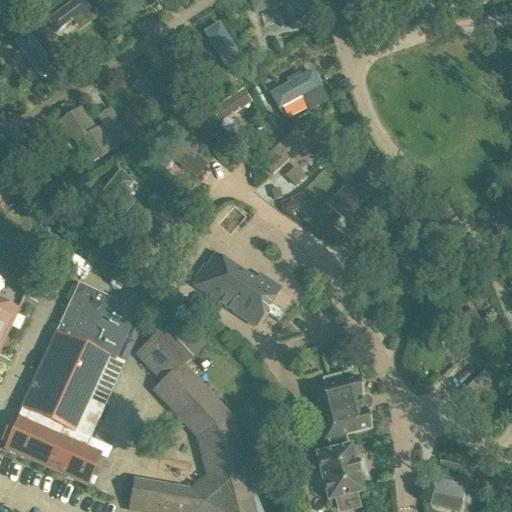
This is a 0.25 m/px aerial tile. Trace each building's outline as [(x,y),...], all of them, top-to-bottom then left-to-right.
[(74,0),(46,22),(54,33),(71,21),(87,9),(80,0),(74,0)] [(157,0),(136,0),(144,11),(158,1),(157,0)] [(301,0),(247,0),(252,16),(284,7),(291,33),(309,28),(301,0)] [(218,27),(204,36),(228,75),(243,66),(218,27)] [(28,35),(15,45),(41,80),(54,71),(28,35)] [(272,45),(275,55),(284,53),(281,42),(272,45)] [(44,49),(55,64),(63,58),(52,44),(44,49)] [(260,56),(248,64),(254,74),(266,66),(260,56)] [(156,72),(144,79),(165,114),(178,106),(156,72)] [(311,72),(270,95),(278,110),(319,87),(311,72)] [(39,101),(48,95),(42,85),(33,91),(39,101)] [(243,93),(212,113),(219,125),(251,105),(243,93)] [(80,109),(54,126),(68,148),(75,144),(89,166),(114,151),(103,133),(99,128),(94,131),(80,109)] [(267,122),(269,124),(270,124),(276,133),(282,129),(275,117),(267,122)] [(117,124),(103,133),(114,151),(128,142),(117,124)] [(270,124),(269,124),(261,129),(267,140),(277,135),(276,133),(270,124)] [(296,133),(261,166),(273,178),(308,145),(296,133)] [(174,142),(164,156),(195,180),(206,166),(174,142)] [(361,167),(329,204),(352,224),(384,187),(361,167)] [(296,169),(286,179),(293,187),(303,177),(296,169)] [(123,194),(131,184),(117,172),(87,209),(101,220),(111,208),(123,194)] [(218,192),(211,202),(225,212),(232,202),(218,192)] [(287,213),(299,209),(296,200),(284,205),(287,213)] [(132,263),(165,227),(152,214),(119,250),(132,263)] [(451,217),(430,231),(439,245),(461,231),(451,217)] [(0,247),(0,276),(18,285),(29,261),(0,247)] [(164,275),(158,269),(151,276),(157,282),(164,275)] [(234,270),(213,300),(220,305),(254,328),(264,314),(272,320),(278,311),(270,305),(279,291),(259,277),(255,284),(234,270)] [(458,273),(453,282),(462,287),(467,277),(458,273)] [(9,425),(1,443),(6,445),(3,452),(85,489),(99,458),(60,440),(64,431),(79,438),(80,437),(88,440),(122,366),(113,362),(135,314),(78,287),(76,291),(71,289),(65,302),(71,304),(22,412),(24,413),(19,422),(18,421),(15,428),(9,425)] [(0,304),(0,350),(17,312),(0,304)] [(459,312),(441,324),(460,352),(488,333),(473,311),(463,318),(459,312)] [(257,511),(247,487),(231,422),(182,369),(191,361),(163,331),(136,356),(163,385),(154,393),(197,441),(207,479),(190,494),(139,485),(134,511),(257,511)] [(486,371),(463,394),(479,411),(502,388),(486,371)] [(324,388),(310,391),(323,441),(326,441),(329,452),(347,447),(344,436),(368,429),(369,430),(370,429),(365,411),(362,412),(358,398),(361,397),(356,379),(353,380),(351,374),(322,381),(324,388)] [(329,452),(314,456),(327,502),(334,500),(337,510),(357,505),(354,495),(361,493),(357,475),(358,475),(355,464),(354,464),(349,447),(347,447),(329,452)] [(442,474),(435,505),(452,508),(454,499),(463,500),(467,479),(442,474)] [(500,484),(511,488),(511,484),(511,476),(504,474),(500,484)]
